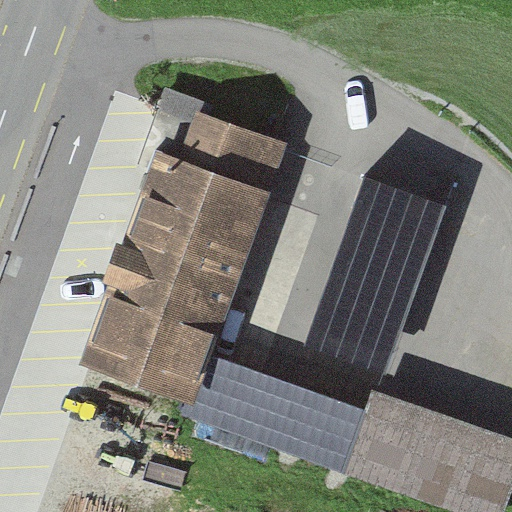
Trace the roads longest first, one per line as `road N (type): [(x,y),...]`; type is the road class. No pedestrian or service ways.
road 1 (track): [(511,192),(467,152),(255,32),(108,43),(39,26)]
road 2 (secondary): [(0,137),(49,0)]
